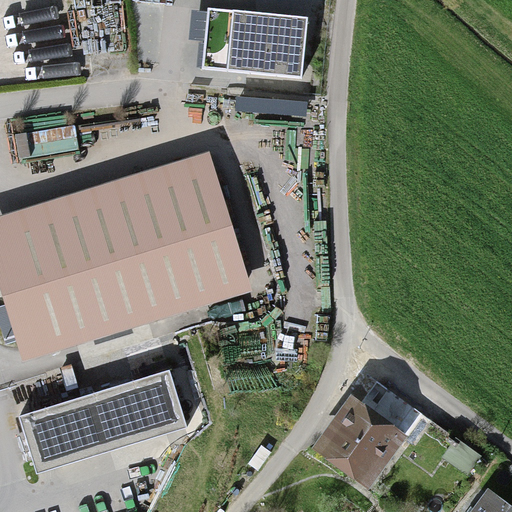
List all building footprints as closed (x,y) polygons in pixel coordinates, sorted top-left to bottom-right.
[(227,0),(121,0),(123,16),(228,3),(227,0)] [(211,11),(203,67),(296,78),(304,23),(211,11)] [(223,161),(0,226),(0,266),(33,376),(266,307),(223,161)] [(168,374),(15,421),(33,481),(187,434),(168,374)] [(354,403),(318,459),(372,496),(408,442),(427,418),(372,381),(354,403)] [(511,511),(491,497),(480,511),(511,511)]
